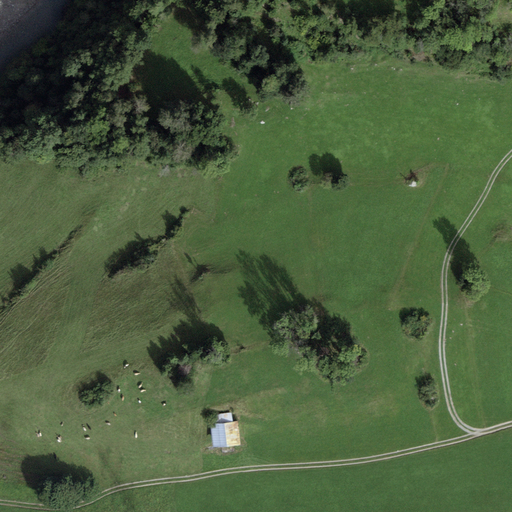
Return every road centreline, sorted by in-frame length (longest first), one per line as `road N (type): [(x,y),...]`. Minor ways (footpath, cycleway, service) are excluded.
road 1 (track): [(480,432),(377,458),(131,485),(65,507),(0,502)]
road 2 (track): [(480,432),(456,417),(444,375),(447,261),(511,161)]
